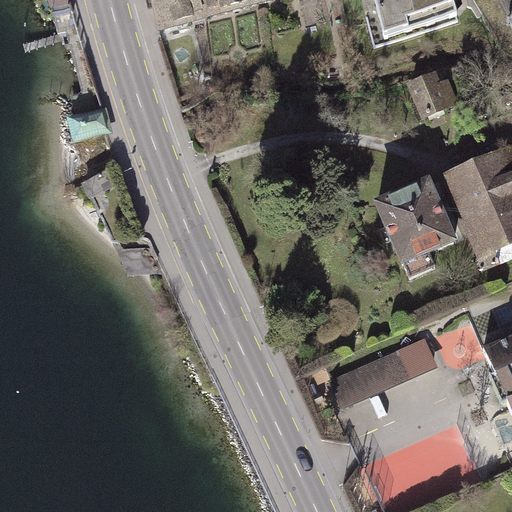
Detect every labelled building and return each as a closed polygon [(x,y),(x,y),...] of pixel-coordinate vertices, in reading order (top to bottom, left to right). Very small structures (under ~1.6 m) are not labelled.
[(51,0),(54,12),(73,8),(71,0),(51,0)] [(197,0),(149,0),(158,32),(203,22),(197,0)] [(258,0),(197,0),(203,22),(260,8),(258,0)] [(258,0),(260,8),(294,0),(258,0)] [(374,0),(384,37),(452,19),(446,0),(374,0)] [(436,70),(407,83),(423,121),(461,105),(449,78),(441,81),(436,70)] [(109,139),(102,113),(65,123),(72,149),(109,139)] [(511,147),(441,177),(477,263),(511,247),(511,147)] [(428,184),(369,209),(397,272),(455,247),(428,184)] [(511,338),(483,351),(495,377),(489,379),(502,408),(507,406),(511,416),(511,338)] [(427,344),(326,389),(339,419),(440,373),(427,344)]
